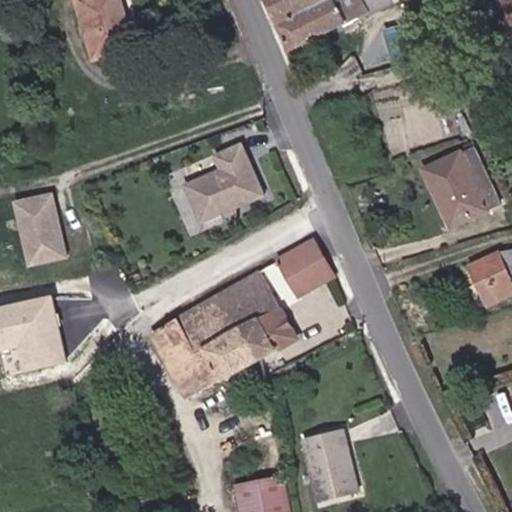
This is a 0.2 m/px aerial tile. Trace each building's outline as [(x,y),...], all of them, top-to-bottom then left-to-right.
[(96,0),(111,60),(152,53),(139,0),(96,0)] [(343,22),(335,0),(303,0),(306,7),(297,10),(309,38),(343,22)] [(335,0),(343,22),(392,0),(335,0)] [(181,183),(202,225),(270,192),(244,138),(212,153),(218,165),(181,183)] [(476,214),(511,202),(511,180),(507,181),(494,143),(458,155),(476,214)] [(14,199),(31,265),(73,254),(56,188),(14,199)] [(511,243),(490,255),(506,290),(511,286),(511,243)] [(298,265),(308,282),(344,261),(337,245),(298,265)] [(317,295),(350,276),(344,261),(308,282),(317,295)] [(270,365),(311,342),(274,278),(233,300),(256,340),(270,365)] [(0,348),(13,346),(19,371),(69,360),(52,289),(0,301),(0,348)] [(217,333),(230,355),(256,340),(233,300),(206,314),(217,333)] [(213,364),(230,355),(217,333),(201,341),(213,364)] [(225,389),(270,365),(256,340),(230,355),(213,364),(225,389)] [(189,378),(213,364),(201,341),(174,356),(189,378)] [(225,389),(213,364),(189,378),(203,401),(225,389)] [(384,491),(371,423),(329,431),(343,498),(384,491)] [(295,511),(289,472),(238,481),(243,511),(295,511)]
